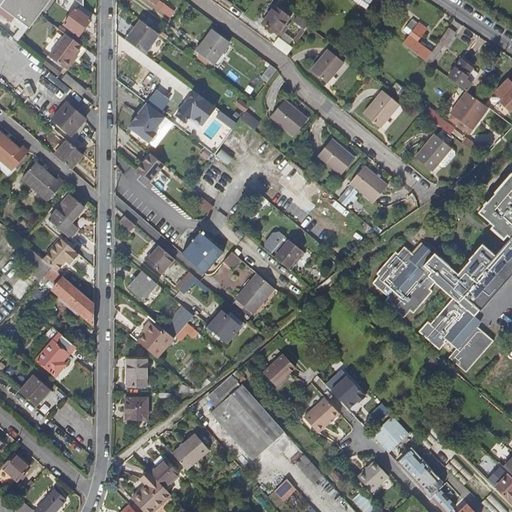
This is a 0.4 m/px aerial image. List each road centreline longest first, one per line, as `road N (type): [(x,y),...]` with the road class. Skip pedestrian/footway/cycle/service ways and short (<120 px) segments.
road 1 (residential): [(87,511),(102,469),(107,0)]
road 2 (residential): [(430,196),(302,90),(284,64),(197,0)]
road 3 (residential): [(318,383),(436,511)]
